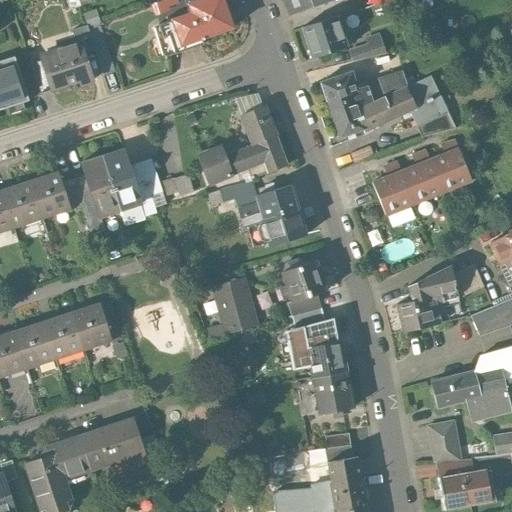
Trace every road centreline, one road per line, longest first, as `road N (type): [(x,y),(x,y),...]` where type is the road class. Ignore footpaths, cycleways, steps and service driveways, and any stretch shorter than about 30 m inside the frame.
road 1 (residential): [(406,511),(371,326),(278,57)]
road 2 (residential): [(278,57),(0,148)]
